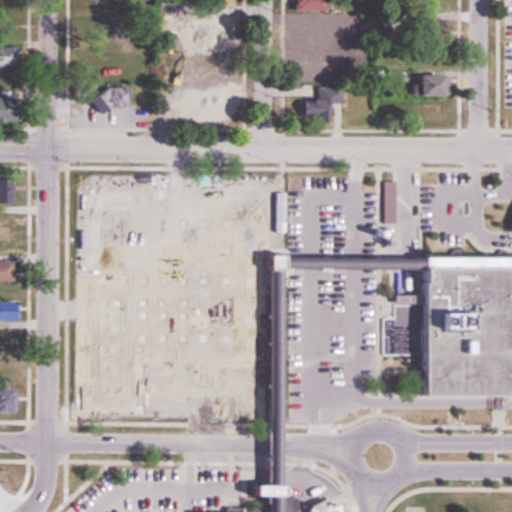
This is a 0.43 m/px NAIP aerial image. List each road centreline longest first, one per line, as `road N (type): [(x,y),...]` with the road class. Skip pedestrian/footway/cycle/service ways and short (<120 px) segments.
road 1 (residential): [(25,511),(47,473),(49,0)]
road 2 (tertiary): [(511,151),(0,149)]
road 3 (tertiary): [(319,445),(0,442)]
road 4 (residential): [(264,151),(264,0)]
road 5 (residential): [(477,151),(477,0)]
